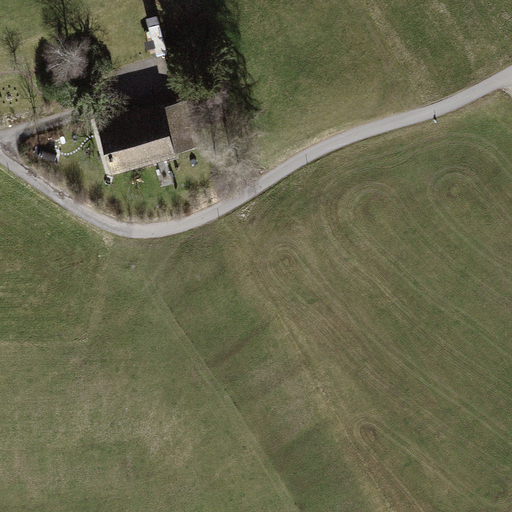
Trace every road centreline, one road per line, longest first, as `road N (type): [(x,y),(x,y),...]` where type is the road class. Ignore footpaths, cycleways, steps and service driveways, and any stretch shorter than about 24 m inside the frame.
road 1 (track): [(0,147),(112,227),(174,229),(340,139),(439,115),(511,74)]
road 2 (track): [(164,84),(0,136)]
